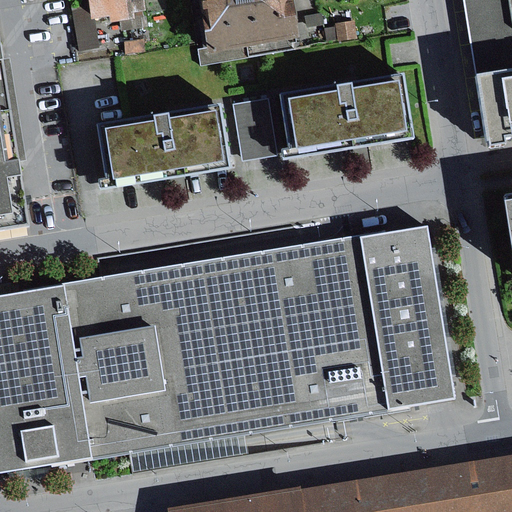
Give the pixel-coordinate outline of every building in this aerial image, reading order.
[(91,22),(88,0),(68,0),(77,53),(96,50),(91,22)] [(142,0),(88,0),(91,22),(109,19),(110,25),(135,21),(134,14),(145,12),(142,0)] [(195,0),(203,47),(197,48),(200,66),(294,50),(292,40),(300,39),(293,0),(195,0)] [(511,0),(465,0),(479,82),(511,76),(511,0)] [(354,23),(336,25),(338,41),(357,39),(354,23)] [(0,114),(13,113),(0,29),(0,114)] [(511,76),(479,82),(491,151),(509,148),(508,142),(511,141),(511,76)] [(406,77),(282,96),(292,160),(416,141),(406,77)] [(267,100),(232,106),(242,162),(277,156),(267,100)] [(222,106),(98,127),(109,192),(233,171),(222,106)] [(0,232),(31,227),(13,113),(0,114),(0,232)] [(429,228),(0,297),(0,474),(131,453),(244,436),(457,401),(429,228)] [(244,436),(131,453),(134,472),(247,455),(245,445),(244,436)] [(511,511),(511,456),(304,491),(307,511),(511,511)] [(307,511),(304,491),(171,511),(307,511)]
